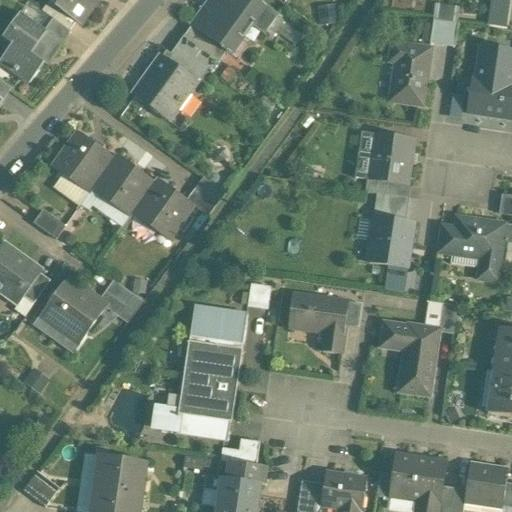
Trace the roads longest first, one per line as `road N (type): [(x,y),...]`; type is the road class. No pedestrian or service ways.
road 1 (residential): [(511,449),(289,412)]
road 2 (residential): [(0,170),(143,0)]
